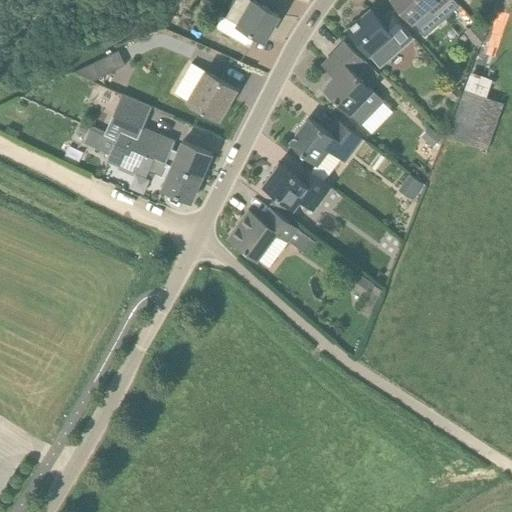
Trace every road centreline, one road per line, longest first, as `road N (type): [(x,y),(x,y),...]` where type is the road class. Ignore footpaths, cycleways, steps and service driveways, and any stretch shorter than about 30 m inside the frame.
road 1 (track): [(0,141),(176,223),(348,364),(511,468)]
road 2 (tertiary): [(46,511),(161,309),(284,62),(325,0)]
